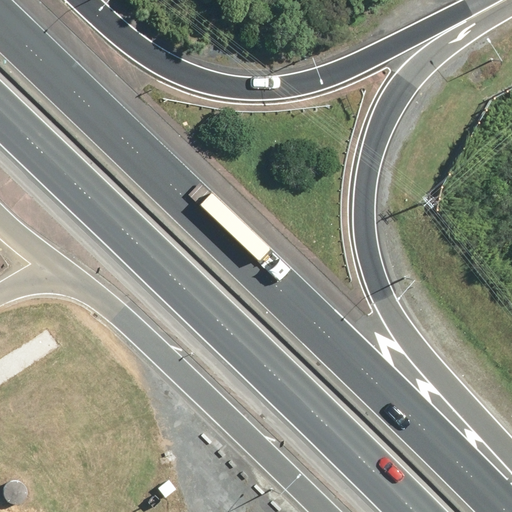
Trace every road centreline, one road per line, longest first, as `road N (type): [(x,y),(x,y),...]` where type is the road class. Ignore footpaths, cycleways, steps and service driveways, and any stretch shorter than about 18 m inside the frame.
road 1 (motorway): [(0,21),(495,511)]
road 2 (motorway): [(511,7),(409,70),(373,128),(361,190),(366,258),(398,329),(511,462)]
road 3 (motorway): [(401,511),(0,115)]
road 4 (motorway): [(79,0),(187,69),(274,83),(350,66),(479,0)]
road 5 (motorway): [(327,511),(72,275)]
